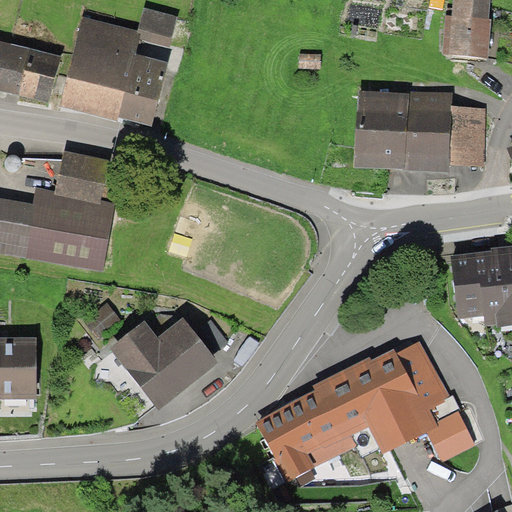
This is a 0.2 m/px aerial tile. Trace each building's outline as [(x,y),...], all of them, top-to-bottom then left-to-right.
[(490,0),(453,0),(452,15),(446,14),(443,55),(489,58),(490,37),(491,19),(489,19),(490,0)] [(144,7),(138,31),(137,33),(141,34),(140,39),(169,47),(178,16),(144,7)] [(138,31),(83,17),(60,106),(108,119),(117,121),(118,117),(152,126),(168,63),(136,54),(140,39),(141,34),(137,33),(138,31)] [(60,55),(0,40),(0,91),(49,103),(60,55)] [(299,53),(299,70),(322,70),(322,53),(299,53)] [(410,93),(358,91),(355,166),(403,168),(402,170),(405,170),(449,171),(450,164),(452,106),(452,92),(410,90),(410,93)] [(486,107),(452,106),(450,164),(483,165),(486,107)] [(110,160),(64,150),(55,190),(54,194),(101,204),(102,200),(110,160)] [(55,190),(36,187),(33,203),(36,203),(27,257),(103,272),(116,203),(102,200),(101,204),(54,194),(55,190)] [(33,203),(0,197),(0,252),(27,257),(36,203),(33,203)] [(492,251),(451,255),(458,318),(484,315),(485,325),(497,324),(497,326),(511,324),(511,245),(496,247),(492,248),(492,251)] [(120,321),(106,302),(83,320),(97,338),(120,321)] [(147,324),(145,320),(110,348),(159,411),(190,386),(219,363),(181,315),(160,313),(147,324)] [(210,320),(196,330),(214,354),(228,343),(210,320)] [(16,338),(0,337),(0,398),(37,399),(37,338),(16,338)] [(450,396),(420,340),(397,353),(394,348),(372,359),(370,356),(313,386),(316,390),(257,421),(289,482),(356,446),(362,456),(379,447),(384,455),(427,432),(443,462),(476,445),(459,411),(461,410),(453,395),(450,396)] [(511,511),(511,503),(497,511),(511,511)]
